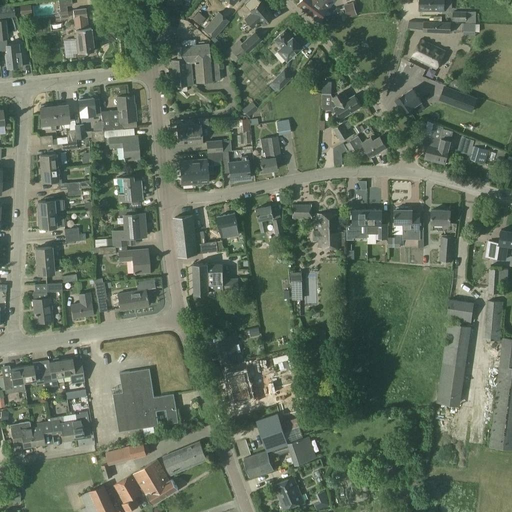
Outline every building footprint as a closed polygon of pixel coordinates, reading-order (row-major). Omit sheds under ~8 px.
[(57,0),(60,17),(68,16),(65,0),(57,0)] [(262,1),(261,0),(248,0),(255,7),(251,11),(252,12),(245,19),(253,28),(260,22),(263,25),(273,16),(261,3),(262,1)] [(300,0),(297,5),(318,21),(323,14),(324,15),(327,12),(326,11),(327,10),(325,9),(332,1),(330,0),(300,0)] [(419,0),(420,11),(444,11),(443,0),(419,0)] [(347,3),(348,16),(359,15),(357,2),(347,3)] [(30,5),(20,6),(20,14),(31,13),(30,5)] [(76,38),(67,40),(69,57),(86,55),(85,52),(94,51),(91,28),(86,28),(85,17),(87,17),(86,9),(73,10),(76,38)] [(218,12),(203,29),(213,37),(215,34),(216,35),(228,21),(218,12)] [(467,22),(467,13),(452,13),(453,21),(467,22)] [(475,13),(467,13),(467,22),(475,22),(475,13)] [(451,23),(424,22),(423,32),(450,33),(451,23)] [(463,23),(463,32),(475,32),(475,24),(475,23),(463,23)] [(300,48),(293,39),(292,38),(290,40),(284,32),(275,40),(281,47),(278,50),(286,60),(300,48)] [(254,33),(239,46),(246,53),(261,40),(254,33)] [(412,57),(436,70),(445,52),(421,39),(412,57)] [(171,60),(173,87),(187,85),(193,84),(191,64),(184,65),(184,63),(195,62),(196,83),(212,81),(220,80),(218,60),(215,61),(215,54),(210,54),(209,44),(196,46),(195,40),(183,41),(183,46),(177,46),(178,60),(171,60)] [(18,66),(22,65),(20,51),(19,51),(18,43),(6,44),(7,53),(6,53),(7,67),(18,66)] [(305,66),(310,71),(316,64),(311,60),(305,66)] [(284,70),(277,76),(272,82),(279,89),(291,77),(284,70)] [(472,111),(476,98),(445,86),(439,100),(472,111)] [(343,117),(362,106),(355,95),(348,99),(344,91),(333,98),(332,95),(332,94),(331,94),(332,89),(323,89),(322,107),(334,108),(341,118),(341,119),(343,117)] [(405,93),(395,99),(400,106),(399,107),(399,108),(401,112),(402,112),(403,111),(404,113),(414,106),(413,106),(421,101),(413,89),(405,94),(405,93)] [(119,110),(101,112),(103,130),(122,128),(122,122),(136,120),(135,111),(134,111),(133,96),(117,97),(119,110)] [(85,99),(84,98),(83,97),(80,97),(79,99),(78,99),(80,116),(94,115),(95,116),(101,116),(100,104),(94,105),(93,98),(85,99)] [(248,116),(259,107),(254,100),(243,109),(248,116)] [(56,130),(55,124),(53,106),(47,107),(47,105),(40,106),(40,108),(39,108),(41,125),(50,124),(51,130),(56,130)] [(57,139),(62,139),(60,123),(69,122),(67,105),(53,106),(55,124),(56,130),(57,139)] [(341,119),(341,118),(337,120),(340,124),(333,128),(341,141),(350,136),(346,130),(351,127),(347,120),(345,121),(343,117),(341,119)] [(199,124),(177,126),(179,145),(202,143),(200,124),(205,123),(205,119),(199,120),(199,124)] [(247,143),(245,119),(239,120),(241,144),(247,143)] [(278,136),(290,134),(288,119),(276,121),(278,136)] [(103,130),(102,121),(98,121),(95,123),(93,127),(93,131),(103,130)] [(75,129),(76,139),(85,138),(84,124),(75,125),(75,129)] [(443,128),(444,127),(435,124),(432,137),(424,135),(421,146),(428,147),(425,159),(432,160),(436,146),(438,147),(440,141),(443,142),(443,139),(441,139),(443,128)] [(357,134),(362,131),(358,125),(353,129),(357,134)] [(436,146),(432,160),(445,164),(453,131),(443,128),(441,139),(443,139),(443,142),(440,141),(438,147),(436,146)] [(76,142),(76,139),(75,129),(66,130),(67,143),(76,142)] [(104,131),(92,132),(93,142),(104,141),(104,131)] [(53,144),(52,140),(52,135),(39,137),(40,146),(53,144)] [(110,144),(110,147),(123,146),(124,160),(139,158),(137,136),(109,138),(110,144)] [(371,137),(362,142),(359,136),(347,144),(353,154),(360,150),(361,151),(366,148),(371,156),(386,147),(380,136),(373,140),(371,137)] [(260,164),(260,166),(261,166),(262,172),(263,172),(265,173),(268,172),(270,171),(276,170),(275,158),(281,157),(279,144),(276,145),(274,137),(261,139),(262,147),(266,146),(267,151),(264,151),(265,159),(260,160),(261,164),(260,164)] [(462,152),(472,155),(471,158),(485,162),(488,151),(473,146),(475,140),(466,137),(462,152)] [(207,141),(208,152),(221,151),(228,151),(227,140),(226,139),(222,139),(221,140),(207,141)] [(76,142),(57,144),(53,145),(53,151),(47,151),(47,155),(40,155),(41,169),(57,167),(66,166),(61,166),(60,151),(77,149),(76,142)] [(333,149),(333,154),(341,153),(348,150),(343,143),(333,149)] [(208,153),(208,162),(222,160),(221,152),(208,153)] [(242,161),(229,163),(230,180),(250,178),(248,156),(242,156),(242,161)] [(206,159),(179,161),(181,185),(208,183),(206,159)] [(66,166),(57,167),(41,169),(40,170),(40,175),(42,175),(42,182),(50,181),(50,184),(61,183),(60,171),(67,171),(66,166)] [(118,194),(119,201),(143,199),(141,180),(134,181),(133,176),(122,177),(124,194),(118,194)] [(367,190),(367,181),(358,181),(362,190),(367,190)] [(37,208),(37,215),(55,214),(64,213),(62,199),(54,200),(53,197),(45,197),(45,201),(38,202),(38,208),(37,208)] [(312,204),(293,204),(293,218),(312,218),(312,204)] [(271,205),(256,208),(258,220),(259,220),(262,232),(268,230),(266,219),(274,217),(271,205)] [(116,246),(124,245),(123,238),(133,237),(133,236),(146,235),(144,213),(132,214),(131,208),(119,209),(119,213),(123,215),(125,230),(113,231),(114,246),(116,246)] [(397,210),(395,210),(395,214),(395,216),(395,223),(404,223),(404,239),(419,239),(419,248),(424,248),(424,230),(420,230),(420,222),(412,222),(412,210),(403,210),(404,208),(397,208),(397,210)] [(367,234),(367,225),(367,210),(353,210),(353,223),(347,223),(347,240),(354,240),(354,234),(358,234),(367,234)] [(382,210),(367,210),(367,225),(367,234),(376,234),(376,239),(388,239),(388,225),(382,225),(382,210)] [(432,210),(431,224),(450,224),(450,210),(432,210)] [(64,213),(55,214),(37,215),(38,222),(39,222),(40,228),(47,227),(48,230),(56,230),(56,227),(65,226),(64,213)] [(218,217),(220,229),(223,229),(224,237),(230,235),(230,236),(239,234),(235,213),(218,217)] [(318,214),(318,216),(319,248),(343,248),(342,232),(341,232),(341,214),(318,214)] [(198,254),(197,244),(193,215),(174,217),(178,257),(198,254)] [(281,219),(273,220),(277,237),(285,235),(281,219)] [(505,259),(507,245),(511,245),(511,231),(501,230),(499,243),(495,243),(495,241),(492,257),(505,259)] [(388,247),(400,247),(400,237),(388,237),(388,247)] [(441,237),(439,260),(452,261),(453,251),(454,238),(441,237)] [(216,242),(197,244),(198,254),(218,251),(216,242)] [(116,246),(114,246),(100,247),(101,254),(117,252),(116,246)] [(37,262),(53,260),(52,247),(36,248),(37,262)] [(120,252),(120,261),(133,259),(134,273),(149,272),(147,249),(120,252)] [(37,262),(38,275),(46,274),(47,284),(61,283),(62,283),(63,283),(77,281),(76,275),(62,277),(61,260),(53,260),(37,262)] [(194,264),(195,294),(208,293),(208,290),(223,290),(239,289),(238,279),(223,279),(222,264),(208,265),(208,264),(194,264)] [(489,293),(499,293),(500,269),(490,269),(489,293)] [(141,281),(143,290),(146,290),(155,288),(154,279),(141,281)] [(292,300),(302,300),(302,281),(291,282),(292,300)] [(96,283),(94,283),(97,300),(107,299),(104,282),(96,283)] [(61,283),(47,284),(47,292),(61,291),(61,283)] [(118,294),(120,310),(148,306),(147,298),(147,295),(146,295),(146,290),(143,290),(118,294)] [(80,304),(72,305),(73,317),(93,314),(91,301),(91,302),(89,293),(79,294),(80,304)] [(33,300),(34,309),(36,309),(37,313),(37,315),(38,322),(53,320),(50,298),(33,300)] [(474,302),(450,299),(446,320),(471,323),(474,302)] [(488,301),(485,339),(500,340),(503,302),(488,301)] [(437,402),(459,405),(471,326),(448,323),(437,402)] [(260,335),(258,327),(249,329),(251,336),(260,335)] [(217,345),(222,363),(238,359),(234,342),(238,341),(236,334),(226,336),(227,342),(217,345)] [(489,447),(511,449),(511,338),(504,338),(498,375),(489,447)] [(290,353),(275,357),(276,363),(291,360),(290,353)] [(63,376),(60,360),(59,360),(58,358),(53,359),(53,361),(49,362),(50,370),(42,371),(44,383),(45,388),(58,386),(56,377),(63,376)] [(60,360),(63,376),(70,375),(72,383),(85,381),(81,362),(73,363),(72,358),(60,360)] [(21,366),(24,383),(35,381),(36,385),(44,383),(42,371),(34,372),(33,364),(21,366)] [(21,366),(10,368),(11,376),(0,378),(0,380),(1,387),(2,387),(3,390),(5,390),(6,394),(25,390),(24,383),(21,366)] [(123,392),(153,388),(150,368),(120,373),(123,392)] [(228,376),(235,402),(251,397),(244,372),(228,376)] [(156,406),(154,397),(153,388),(123,392),(113,394),(116,413),(156,406)] [(75,391),(76,397),(86,396),(85,389),(75,391)] [(39,403),(47,402),(46,394),(37,395),(39,403)] [(154,397),(156,406),(156,411),(166,409),(169,424),(178,422),(174,394),(154,397)] [(159,425),(156,411),(156,406),(116,413),(119,432),(143,428),(153,426),(159,425)] [(73,438),(84,437),(83,429),(90,428),(90,425),(92,425),(90,411),(83,412),(83,414),(78,414),(79,420),(70,421),(73,438)] [(257,420),(267,451),(268,454),(289,447),(295,465),(315,458),(308,436),(303,438),(299,426),(284,431),(278,413),(257,420)] [(73,438),(70,421),(64,422),(63,416),(58,417),(50,418),(50,422),(51,424),(52,434),(61,432),(62,440),(73,438)] [(34,445),(30,421),(21,423),(21,424),(11,426),(14,446),(23,445),(23,447),(34,445)] [(30,421),(34,445),(45,443),(43,435),(52,434),(51,424),(50,422),(37,424),(37,427),(33,427),(32,421),(30,421)] [(155,437),(153,426),(143,428),(145,438),(155,437)] [(163,456),(171,475),(208,459),(200,441),(163,456)] [(147,455),(147,454),(144,443),(144,442),(129,446),(133,459),(147,455)] [(268,454),(267,451),(246,458),(252,476),(273,469),(268,454)] [(169,494),(178,489),(173,479),(170,481),(157,459),(133,473),(141,485),(140,486),(141,488),(151,481),(153,485),(159,481),(162,486),(163,485),(169,494)] [(110,466),(105,467),(102,468),(105,479),(113,477),(110,466)] [(169,494),(163,485),(162,486),(159,481),(153,485),(151,481),(141,488),(140,486),(139,487),(132,474),(119,481),(122,487),(123,487),(126,491),(127,490),(128,492),(129,492),(133,499),(135,498),(135,497),(145,492),(153,504),(169,494)] [(274,485),(285,509),(304,501),(293,476),(274,485)] [(135,498),(133,499),(129,492),(128,492),(127,490),(126,491),(123,487),(122,487),(119,481),(114,485),(124,503),(122,504),(127,511),(139,505),(135,498)] [(105,484),(80,495),(86,507),(80,509),(81,511),(117,511),(105,484)] [(12,489),(12,501),(22,501),(22,488),(12,489)] [(327,500),(314,504),(317,511),(329,505),(327,500)]
